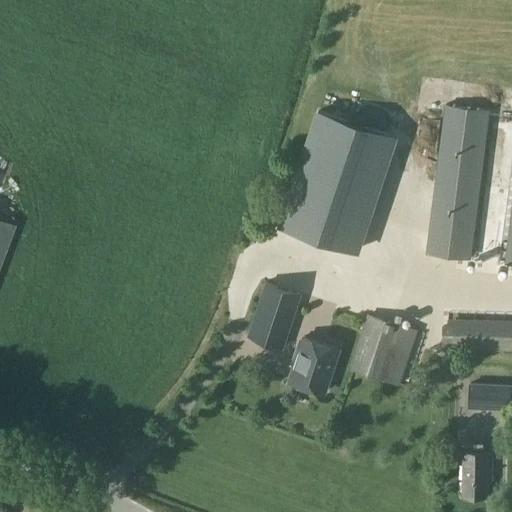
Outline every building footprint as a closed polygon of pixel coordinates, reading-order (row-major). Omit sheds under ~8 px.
[(479,102),(479,121),(509,121),(509,102),(479,102)] [(318,111),(281,225),(357,250),(394,136),(318,111)] [(398,212),(397,276),(458,277),(459,160),(423,159),(422,212),(398,212)] [(0,263),(14,225),(0,219),(0,263)] [(367,260),(333,257),(330,286),(364,289),(367,260)] [(266,282),(249,335),(283,346),(300,293),(266,282)] [(511,340),(511,308),(441,306),(440,338),(511,340)] [(361,310),(349,364),(399,375),(411,321),(361,310)] [(296,362),(290,376),(298,379),(299,383),(311,387),(315,385),(323,388),(338,348),(305,337),(301,350),(297,349),(293,361),(296,362)] [(511,386),(471,385),(470,407),(511,408),(511,386)] [(464,451),(464,495),(487,495),(487,474),(492,474),(492,451),(482,451),(482,444),(470,443),(470,451),(464,451)]
